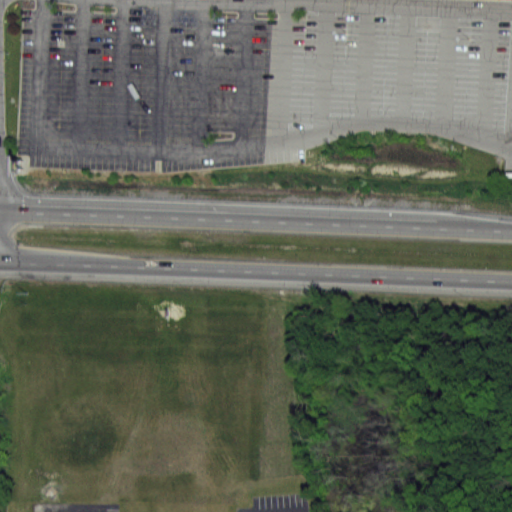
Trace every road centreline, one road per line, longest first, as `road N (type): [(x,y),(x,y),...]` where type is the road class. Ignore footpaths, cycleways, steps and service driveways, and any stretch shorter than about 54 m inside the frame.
road 1 (trunk): [(511,230),(0,209)]
road 2 (trunk): [(0,260),(511,280)]
